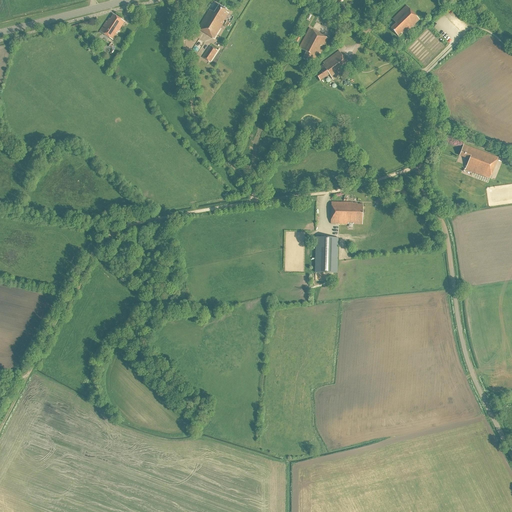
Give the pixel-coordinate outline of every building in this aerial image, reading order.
[(197,29),(214,39),(224,22),(223,22),(228,14),(226,12),(227,10),(219,5),(214,13),(209,9),(197,29)] [(414,24),(419,20),(406,6),(393,19),(396,23),(391,28),(398,35),(401,32),(402,33),(404,31),(405,32),(408,29),(409,29),(414,24)] [(113,40),(125,22),(114,14),(109,21),(108,21),(107,22),(106,21),(100,32),(113,40)] [(320,54),(328,39),(310,28),(299,48),(306,52),(303,59),(313,64),(315,60),(319,53),(320,54)] [(218,51),(209,46),(202,58),(210,63),(218,51)] [(333,80),(351,68),(339,51),(323,63),(324,64),(313,71),(320,80),(329,74),(333,80)] [(463,144),(459,157),(469,160),(466,169),(465,169),(490,179),(498,157),(463,144)] [(331,224),(362,224),(363,204),(357,204),(357,203),(352,203),(353,203),(331,202),(331,224)] [(337,273),(338,238),(316,237),(315,273),(337,273)]
